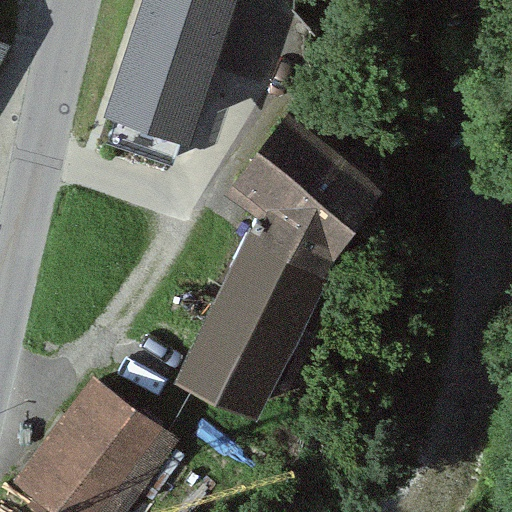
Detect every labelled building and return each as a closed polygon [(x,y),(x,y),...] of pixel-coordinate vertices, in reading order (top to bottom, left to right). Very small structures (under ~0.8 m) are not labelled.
[(0,0),(0,51),(14,26),(0,18),(0,0)] [(233,0),(164,0),(130,102),(191,123),(233,0)] [(389,186),(311,125),(263,187),(340,247),(389,186)] [(328,269),(266,242),(208,376),(269,403),(328,269)] [(119,511),(175,439),(108,388),(38,479),(81,511),(119,511)]
